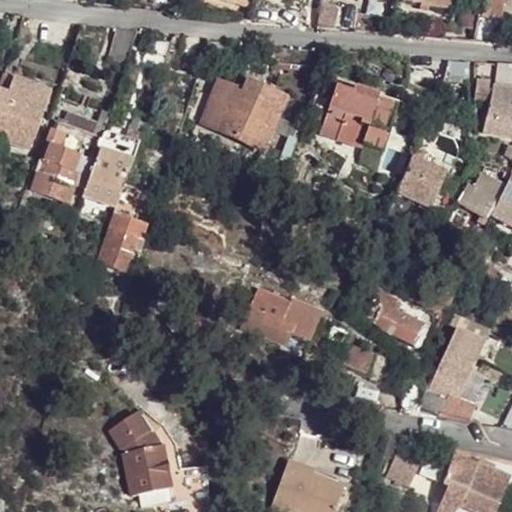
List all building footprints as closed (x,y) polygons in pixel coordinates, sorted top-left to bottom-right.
[(479,0),(475,15),(498,20),(502,0),(479,0)] [(318,27),(334,28),(337,7),(322,3),(318,27)] [(136,31),(115,29),(106,59),(124,65),(136,31)] [(159,72),(168,44),(146,40),(138,67),(159,72)] [(447,63),(441,77),(439,82),(456,86),(461,64),(447,63)] [(507,68),(497,67),(493,87),(511,89),(511,69),(507,68)] [(0,140),(31,152),(52,92),(0,73),(0,140)] [(439,82),(441,77),(414,73),(402,106),(427,113),(439,82)] [(62,75),(55,93),(64,97),(70,79),(62,75)] [(473,100),(489,103),(492,91),(488,89),(488,81),(475,80),(473,100)] [(270,133),(277,118),(275,117),(278,111),(241,95),(240,100),(231,96),(235,89),(215,81),(197,124),(262,155),(270,133)] [(374,107),(375,103),(379,93),(355,84),(351,95),(350,97),(374,107)] [(283,101),(246,85),(241,95),(278,111),(283,101)] [(489,103),(482,132),(511,140),(511,89),(493,87),(492,91),(489,103)] [(391,122),(395,110),(375,103),(374,107),(350,97),(351,95),(337,89),(328,112),(346,119),(363,125),(362,128),(368,131),(362,146),(381,152),(391,122)] [(395,110),(391,122),(401,125),(405,113),(395,110)] [(102,134),(107,116),(101,113),(96,124),(66,112),(61,124),(82,133),(100,139),(102,134)] [(346,119),(328,112),(319,132),(336,139),(346,119)] [(299,127),(277,118),(270,133),(281,139),(273,159),(285,163),(299,127)] [(346,119),(336,139),(361,149),(362,146),(368,131),(362,128),(363,125),(346,119)] [(463,123),(444,120),(442,134),(461,137),(463,123)] [(124,130),(121,140),(135,144),(138,134),(124,130)] [(48,145),(61,149),(63,136),(53,131),(48,145)] [(420,131),(409,158),(424,163),(428,152),(436,155),(442,138),(420,131)] [(82,133),(76,152),(61,149),(48,145),(44,158),(77,168),(78,171),(88,174),(97,147),(100,139),(82,133)] [(114,209),(130,160),(97,147),(88,174),(83,188),(80,198),(114,209)] [(44,158),(33,188),(67,198),(72,185),(78,171),(77,168),(44,158)] [(409,158),(396,191),(416,200),(430,207),(444,172),(424,163),(409,158)] [(467,185),(461,196),(489,213),(503,181),(483,170),(473,189),(467,185)] [(78,171),(72,185),(83,188),(88,174),(78,171)] [(508,172),(503,181),(511,186),(511,172),(511,174),(508,172)] [(511,186),(503,181),(489,213),(511,226),(511,186)] [(396,191),(392,202),(412,209),(416,200),(396,191)] [(14,213),(5,243),(20,245),(26,227),(23,226),(26,216),(14,213)] [(104,260),(129,269),(139,240),(142,241),(146,226),(112,215),(108,228),(114,230),(104,260)] [(114,230),(108,228),(97,261),(100,262),(99,266),(127,275),(129,269),(104,260),(114,230)] [(487,253),(478,250),(472,267),(481,270),(487,253)] [(414,283),(405,299),(438,314),(445,301),(421,289),(422,286),(414,283)] [(364,306),(374,311),(379,302),(394,310),(397,303),(392,301),(394,296),(384,291),(383,294),(372,289),(364,306)] [(248,306),(240,328),(286,348),(291,336),(309,343),(316,327),(311,308),(292,299),(289,305),(257,291),(250,306),(248,306)] [(374,311),(369,320),(416,344),(426,326),(394,310),(379,302),(374,311)] [(322,313),(311,308),(316,327),(322,313)] [(482,340),(487,330),(451,314),(447,324),(453,328),(471,336),(482,340)] [(218,333),(189,321),(182,341),(212,352),(218,333)] [(471,336),(453,328),(433,375),(451,383),(461,363),(471,336)] [(286,348),(284,353),(301,361),(309,343),(291,336),(286,348)] [(461,363),(476,368),(488,342),(482,340),(471,336),(461,363)] [(365,375),(371,357),(348,348),(341,366),(365,375)] [(432,369),(404,359),(396,380),(406,390),(402,409),(417,412),(432,369)] [(461,363),(451,383),(454,384),(448,397),(461,401),(476,368),(461,363)] [(468,422),(470,407),(461,401),(448,397),(454,384),(451,383),(433,375),(426,390),(447,399),(440,417),(468,422)] [(417,412),(440,417),(447,399),(426,390),(417,412)] [(511,409),(501,428),(511,429),(511,409)] [(130,414),(105,431),(117,450),(119,449),(121,454),(118,454),(127,497),(134,496),(164,490),(180,486),(176,470),(171,445),(157,447),(141,450),(136,438),(143,434),(130,414)] [(143,434),(136,438),(141,450),(157,447),(149,434),(143,434)] [(410,463),(396,457),(389,474),(404,479),(410,463)] [(475,469),(457,461),(451,476),(447,489),(443,501),(459,507),(461,508),(475,469)] [(202,464),(176,470),(180,486),(183,500),(207,496),(207,488),(202,464)] [(301,482),(303,477),(306,470),(285,464),(281,476),(301,482)] [(487,473),(509,480),(511,474),(490,466),(487,473)] [(487,473),(475,469),(461,508),(471,511),(498,511),(509,480),(487,473)] [(281,476),(269,511),(272,511),(332,511),(340,490),(303,477),(301,482),(281,476)] [(447,489),(451,476),(446,478),(443,487),(447,489)] [(164,490),(134,496),(136,508),(166,503),(164,490)] [(456,511),(459,507),(443,501),(438,511),(456,511)]
